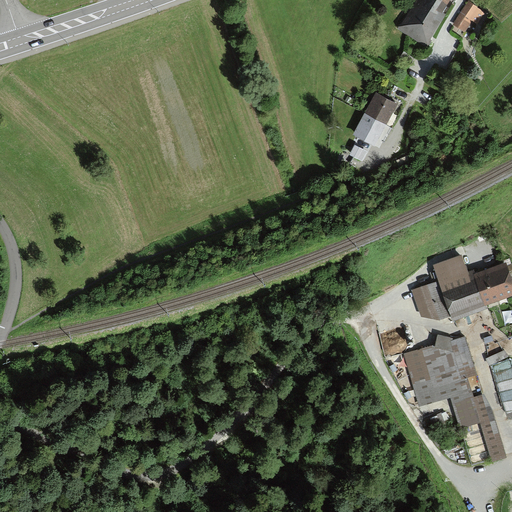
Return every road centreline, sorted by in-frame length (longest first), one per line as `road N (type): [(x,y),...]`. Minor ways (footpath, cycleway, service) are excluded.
road 1 (residential): [(0,414),(114,469),(170,472),(225,428),(307,337),(407,296)]
road 2 (primary): [(0,46),(141,0)]
